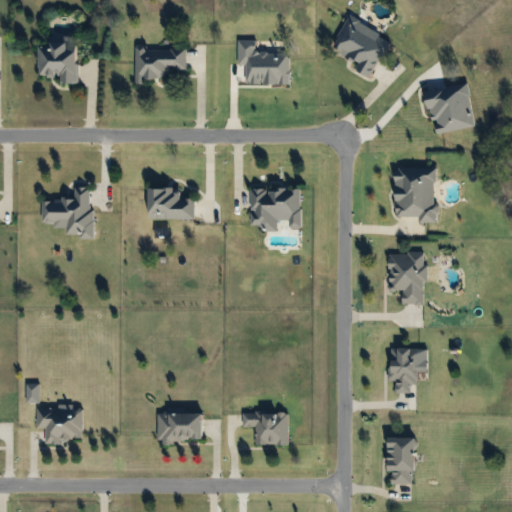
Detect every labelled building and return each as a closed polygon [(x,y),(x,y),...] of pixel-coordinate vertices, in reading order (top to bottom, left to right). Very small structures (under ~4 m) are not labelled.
[(389,39),(370,75),(327,53),(346,16),(389,39)] [(36,42),(75,42),(75,85),(58,85),(58,77),(36,77),(36,42)] [(134,48),(185,48),(185,71),(167,71),(167,80),(134,80),(134,48)] [(436,168),(435,223),(417,223),(417,218),(392,218),(393,168),(436,168)] [(90,187),(92,235),(64,236),(64,227),(45,227),(44,199),(72,198),(72,188),(90,187)] [(300,189),(301,229),(285,229),(285,223),(277,223),(277,231),(258,232),(258,226),(249,226),(248,190),(300,189)] [(146,220),(145,191),(193,191),(193,219),(146,220)] [(388,252),(426,253),(424,305),(400,304),(400,292),(387,292),(388,252)] [(419,348),(418,384),(410,384),(409,393),(392,393),(393,383),(388,383),(388,348),(419,348)] [(82,408),(82,441),(44,440),(44,428),(35,428),(35,408),(82,408)] [(156,413),(201,413),(201,444),(156,444),(156,413)] [(287,445),(252,445),(252,428),(241,428),(241,413),(287,413),(287,445)] [(412,438),(412,483),(385,483),(385,438),(412,438)]
